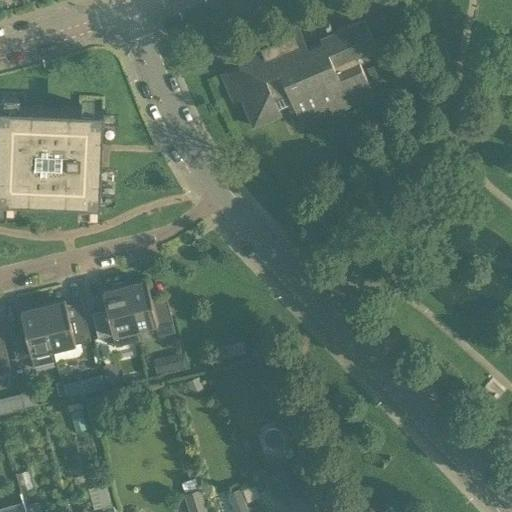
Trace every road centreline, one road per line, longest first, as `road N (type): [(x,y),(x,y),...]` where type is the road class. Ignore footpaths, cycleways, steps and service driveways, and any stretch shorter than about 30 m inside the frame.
road 1 (residential): [(511,509),(218,194)]
road 2 (residential): [(0,275),(156,236),(218,194)]
road 3 (residential): [(218,194),(165,106),(128,10)]
road 4 (residential): [(128,10),(0,47)]
